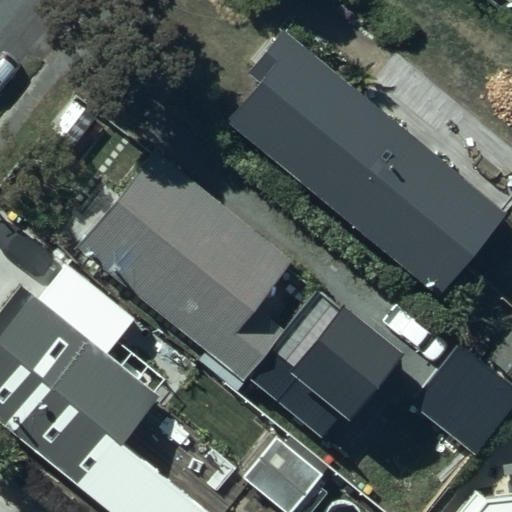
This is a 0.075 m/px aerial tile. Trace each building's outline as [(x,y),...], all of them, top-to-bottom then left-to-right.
[(511,0),(486,0),(511,20),(511,0)] [(226,136),(437,302),(501,221),(275,43),(239,88),(254,100),(226,136)] [(150,165),(76,258),(222,374),(296,282),(150,165)] [(29,308),(0,344),(0,443),(86,511),(159,511),(166,504),(114,463),(157,410),(29,308)] [(335,335),(285,396),(353,450),(402,388),(335,335)] [(421,419),(480,465),(511,424),(511,379),(476,351),(421,419)] [(257,511),(307,511),(320,496),(269,455),(237,495),(257,511)] [(510,511),(511,497),(493,500),(485,511),(510,511)]
